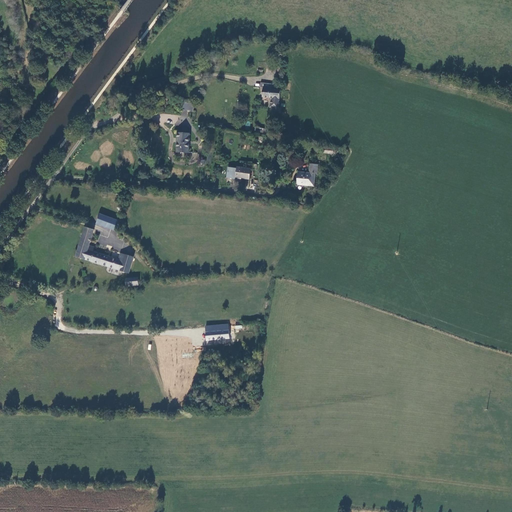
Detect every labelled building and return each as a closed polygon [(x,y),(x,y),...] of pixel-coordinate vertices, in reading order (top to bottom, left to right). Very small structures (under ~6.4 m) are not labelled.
[(279,111),(281,91),(273,90),(264,89),(262,97),(274,99),(273,101),(272,103),(270,109),(279,111)] [(187,154),(188,135),(177,135),(176,153),(187,154)] [(298,174),(297,186),(314,187),(315,175),(317,175),(318,165),(310,164),(309,174),(298,174)] [(237,167),(235,178),(250,180),(251,169),(237,167)] [(100,215),(97,224),(117,231),(120,222),(100,215)] [(76,257),(84,259),(128,274),(133,259),(120,254),(118,260),(113,259),(114,256),(110,255),(110,257),(93,252),(94,248),(90,247),(90,245),(89,245),(94,231),(85,228),(76,257)] [(211,323),(206,322),(207,338),(229,336),(229,323),(211,323)]
